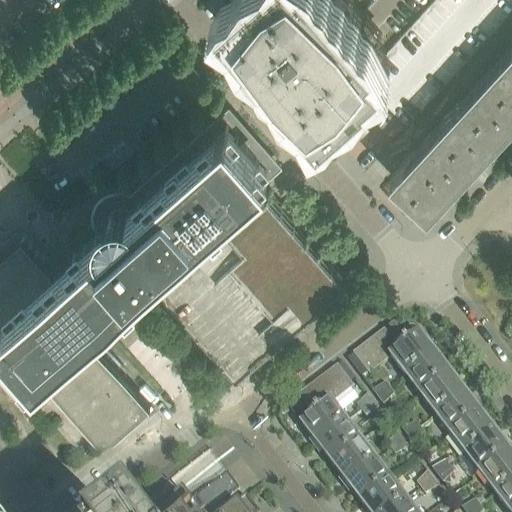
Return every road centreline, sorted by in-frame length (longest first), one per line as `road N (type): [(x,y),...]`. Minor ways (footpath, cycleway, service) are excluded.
road 1 (residential): [(421,273),(178,0)]
road 2 (residential): [(237,410),(421,273)]
road 3 (residential): [(237,410),(205,425),(92,511)]
road 4 (residential): [(421,273),(511,391)]
road 5 (residential): [(316,511),(237,410)]
